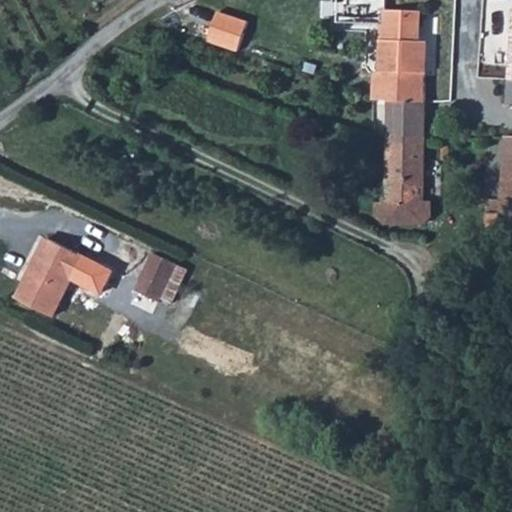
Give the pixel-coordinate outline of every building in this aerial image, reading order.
[(381,73),(375,73),(373,96),(373,100),(388,100),(426,103),(427,44),(420,43),(421,13),(383,12),(381,73)] [(388,136),(425,138),(426,103),(388,100),(388,136)] [(425,138),(388,136),(387,202),(397,202),(397,215),(412,215),(412,203),(424,203),(425,138)] [(511,137),(506,137),(500,200),(486,199),(487,232),(507,234),(507,230),(511,231),(511,137)] [(84,256),(48,238),(17,298),(53,317),(84,256)] [(178,264),(154,253),(137,291),(160,302),(162,298),(178,264)] [(178,264),(162,298),(172,303),(188,269),(178,264)]
